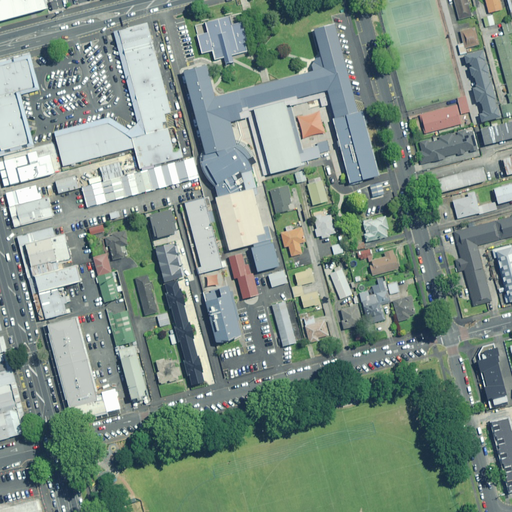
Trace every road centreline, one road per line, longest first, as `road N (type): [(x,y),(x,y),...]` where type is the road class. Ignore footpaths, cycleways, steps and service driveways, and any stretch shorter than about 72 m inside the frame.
road 1 (residential): [(52,445),(449,338)]
road 2 (residential): [(360,0),(449,338)]
road 3 (secondary): [(52,445),(0,243)]
road 4 (residential): [(449,338),(494,511)]
road 5 (secondary): [(161,0),(0,45)]
